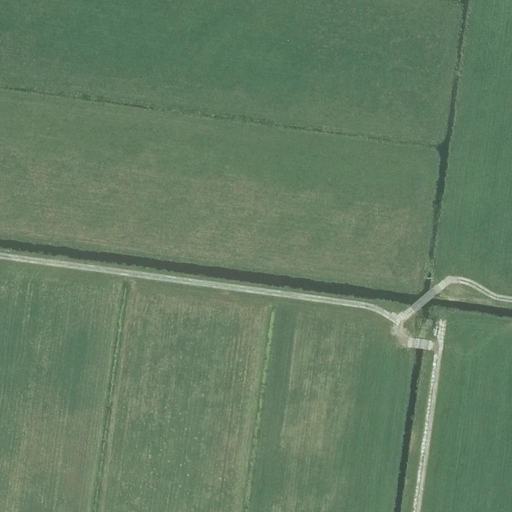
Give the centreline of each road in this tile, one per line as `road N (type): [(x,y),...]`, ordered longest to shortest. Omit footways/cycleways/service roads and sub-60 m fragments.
road 1 (track): [(0,257),(372,308),(401,319),(412,310)]
road 2 (track): [(418,511),(445,318)]
